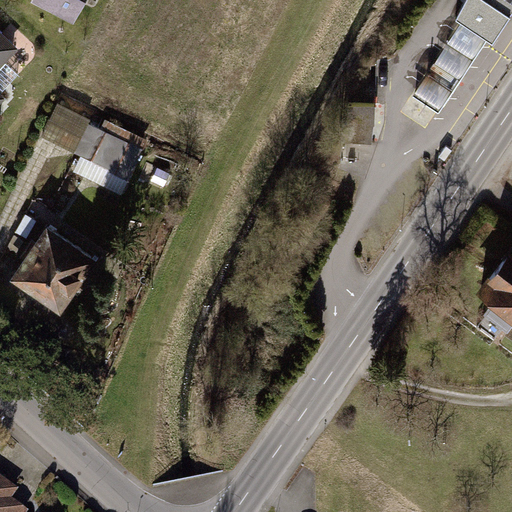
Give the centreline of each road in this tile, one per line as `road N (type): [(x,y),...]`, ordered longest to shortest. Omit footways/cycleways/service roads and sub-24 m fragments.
road 1 (primary): [(235,511),(511,110)]
road 2 (residential): [(143,511),(0,380)]
